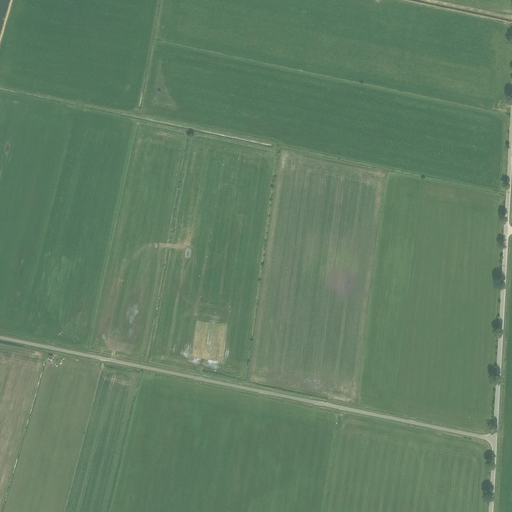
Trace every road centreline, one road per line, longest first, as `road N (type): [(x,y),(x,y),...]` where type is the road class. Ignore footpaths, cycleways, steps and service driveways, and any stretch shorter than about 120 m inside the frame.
road 1 (unclassified): [(494,439),(0,336)]
road 2 (unclassified): [(494,439),(511,141)]
